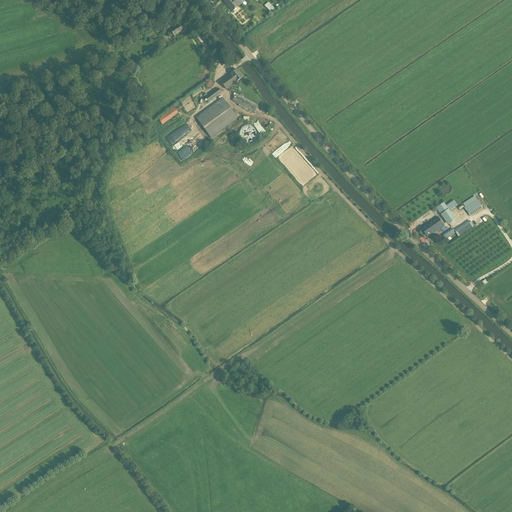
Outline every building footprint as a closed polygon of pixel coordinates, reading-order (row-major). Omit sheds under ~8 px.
[(232,12),(241,4),(245,0),(226,0),(224,2),(232,12)] [(270,12),(274,9),(268,2),(264,6),(270,12)] [(174,36),(182,31),(178,25),(170,30),(174,36)] [(226,90),(242,77),(236,70),(220,82),(226,90)] [(208,103),(221,93),(218,88),(205,98),(208,103)] [(254,113),(257,106),(236,94),(232,101),(254,113)] [(211,138),(237,118),(222,98),(196,118),(211,138)] [(162,124),(178,113),(174,108),(158,119),(162,124)] [(477,204),(475,200),(464,207),(466,211),(467,211),(470,216),(482,208),(479,203),(477,204)] [(447,210),(444,206),(439,209),(442,214),(449,224),(456,220),(449,210),(447,210)] [(435,233),(444,227),(437,217),(428,223),(429,224),(422,229),(427,237),(434,232),(435,233)] [(460,225),(443,236),(446,240),(456,233),(458,236),(474,226),(471,222),(470,223),(468,221),(461,226),(460,225)]
